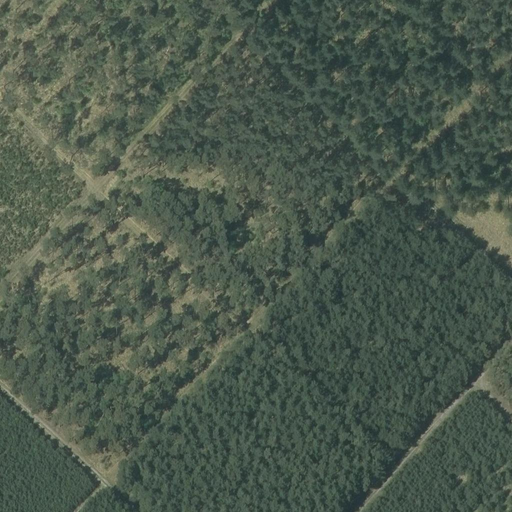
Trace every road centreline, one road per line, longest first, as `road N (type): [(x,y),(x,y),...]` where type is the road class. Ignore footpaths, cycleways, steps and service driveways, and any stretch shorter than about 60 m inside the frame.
road 1 (track): [(356,511),(511,342)]
road 2 (track): [(0,387),(133,511)]
road 3 (track): [(511,282),(392,174)]
